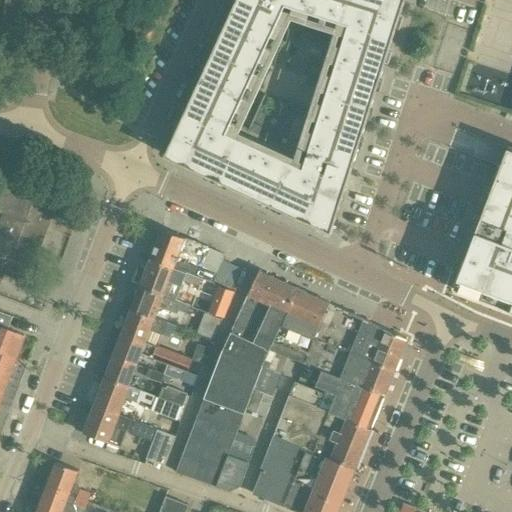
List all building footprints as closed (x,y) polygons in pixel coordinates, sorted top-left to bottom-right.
[(241,0),(240,2),(236,0),(235,0),(236,1),(165,155),(331,231),(404,0),(241,0)] [(143,49),(148,32),(131,27),(126,44),(143,49)] [(493,185),(454,288),(511,310),(511,148),(508,147),(493,185)] [(477,172),(491,177),(494,168),(481,163),(477,172)] [(60,192),(60,191),(16,174),(13,181),(0,175),(0,281),(3,274),(24,283),(25,283),(33,262),(25,259),(28,250),(34,252),(57,190),(60,192)] [(211,281),(212,279),(216,270),(200,264),(207,246),(198,242),(167,230),(159,234),(150,258),(201,278),(211,281)] [(224,254),(207,246),(200,264),(216,270),(221,259),(224,254)] [(183,280),(198,286),(201,278),(150,258),(139,286),(176,300),(183,280)] [(241,268),(221,259),(216,270),(212,279),(232,288),(241,268)] [(222,349),(262,364),(269,350),(280,324),(281,324),(298,288),(259,270),(222,349)] [(218,284),(207,309),(223,316),(234,290),(218,284)] [(176,300),(139,286),(131,306),(155,315),(158,306),(177,313),(178,310),(187,313),(186,317),(208,326),(213,314),(176,300)] [(280,324),(269,350),(287,356),(316,368),(322,370),(359,385),(360,385),(384,394),(384,395),(394,370),(350,352),(313,337),(329,303),(298,288),(281,324),(280,324)] [(350,352),(394,370),(399,356),(400,356),(407,338),(356,315),(329,303),(313,337),(350,352)] [(165,319),(155,315),(131,306),(122,330),(146,339),(149,329),(160,333),(165,319)] [(0,312),(0,352),(14,358),(22,335),(4,328),(9,316),(0,312)] [(185,327),(165,319),(161,330),(160,333),(171,338),(172,334),(181,337),(185,327)] [(113,355),(136,364),(140,353),(150,357),(156,343),(146,339),(122,330),(113,355)] [(192,357),(156,343),(150,357),(187,371),(191,359),(192,357)] [(192,357),(191,359),(204,364),(209,349),(197,344),(192,357)] [(253,389),(261,367),(262,364),(222,349),(204,398),(244,413),(253,389)] [(262,364),(261,367),(280,375),(287,356),(269,350),(262,364)] [(0,378),(5,380),(14,358),(0,352),(0,378)] [(128,386),(136,364),(113,355),(104,377),(128,386)] [(164,373),(148,367),(145,376),(161,382),(164,373)] [(281,375),(280,375),(261,367),(253,389),(254,390),(272,397),(281,375)] [(346,418),(370,428),(384,394),(360,385),(359,385),(322,370),(316,386),(325,390),(324,393),(296,382),(291,394),(346,418)] [(128,386),(104,377),(94,404),(119,414),(129,386),(128,386)] [(158,397),(182,406),(187,394),(165,385),(164,387),(162,386),(158,397)] [(141,390),(137,400),(152,405),(156,396),(141,390)] [(264,417),(272,397),(254,390),(246,409),(264,417)] [(291,394),(274,434),(355,468),(360,454),(370,428),(346,418),(291,394)] [(151,409),(151,410),(177,420),(177,419),(182,406),(158,397),(156,396),(152,405),(151,409)] [(228,454),(244,413),(204,398),(176,472),(229,490),(240,485),(249,462),(228,454)] [(176,435),(119,414),(94,404),(83,432),(120,446),(126,431),(152,441),(146,459),(164,466),(176,435)] [(336,511),(355,468),(274,434),(259,473),(261,474),(253,493),(298,511),(336,511)] [(55,462),(46,484),(77,496),(80,489),(79,485),(73,483),(77,470),(55,462)] [(46,484),(38,507),(50,511),(75,511),(76,510),(74,505),(74,504),(77,496),(46,484)] [(80,489),(77,496),(88,501),(91,493),(80,489)] [(88,501),(77,496),(74,504),(85,509),(88,501)] [(185,511),(188,505),(165,496),(159,511),(185,511)]
